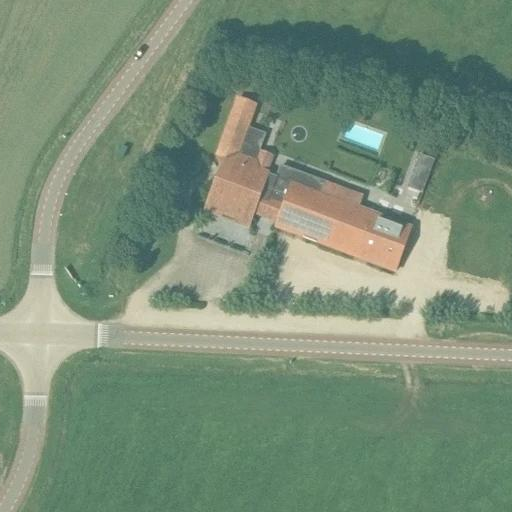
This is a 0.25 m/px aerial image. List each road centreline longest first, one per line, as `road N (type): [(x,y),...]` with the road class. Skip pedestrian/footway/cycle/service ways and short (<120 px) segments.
road 1 (tertiary): [(511,355),(37,334)]
road 2 (tertiary): [(37,334),(46,216),(59,177),(185,0)]
road 3 (tertiary): [(2,511),(31,439),(37,334)]
